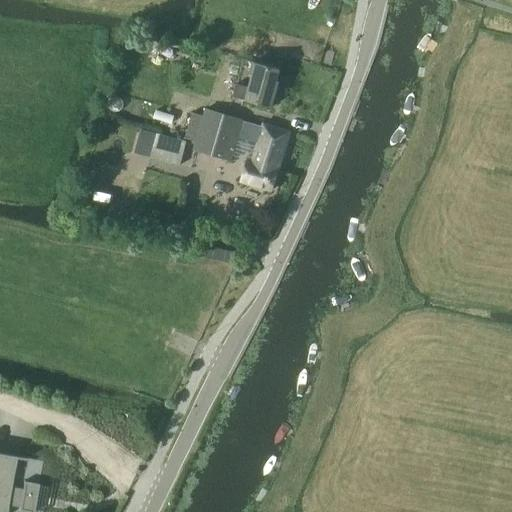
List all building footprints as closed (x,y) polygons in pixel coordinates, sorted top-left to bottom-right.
[(149,42),(146,57),(156,59),(159,44),(149,42)] [(236,84),(232,97),(268,108),(276,82),(275,82),(279,69),(251,60),(248,73),(251,74),(247,87),(236,84)] [(109,101),(107,104),(108,108),(111,111),(115,112),(119,111),(121,108),(122,104),(121,101),(119,98),(114,97),(111,98),(109,101)] [(191,114),(184,138),(194,141),(192,149),(230,160),(237,137),(241,122),(242,120),(203,109),(201,116),(191,114)] [(241,122),(237,137),(258,143),(252,162),(247,160),(240,183),(270,191),(276,170),(288,133),(262,125),(261,128),(241,122)] [(166,137),(160,160),(179,165),(185,141),(166,137)] [(0,511),(32,511),(37,485),(22,482),(21,488),(10,486),(15,456),(0,452),(0,511)]
